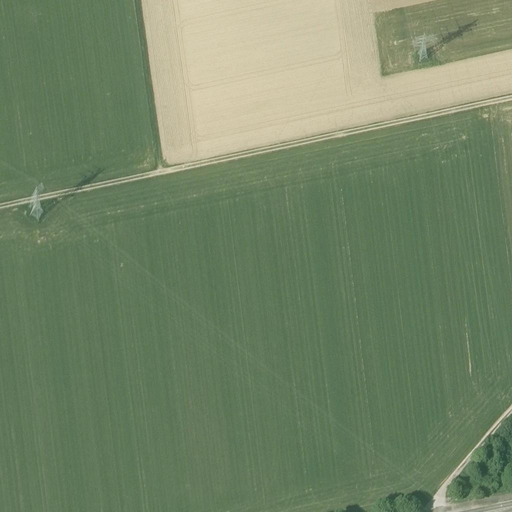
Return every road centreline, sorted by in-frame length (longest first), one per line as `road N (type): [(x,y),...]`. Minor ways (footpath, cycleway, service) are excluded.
road 1 (track): [(511,98),(0,206)]
road 2 (track): [(135,0),(158,173)]
road 3 (track): [(436,511),(444,488),(511,412)]
